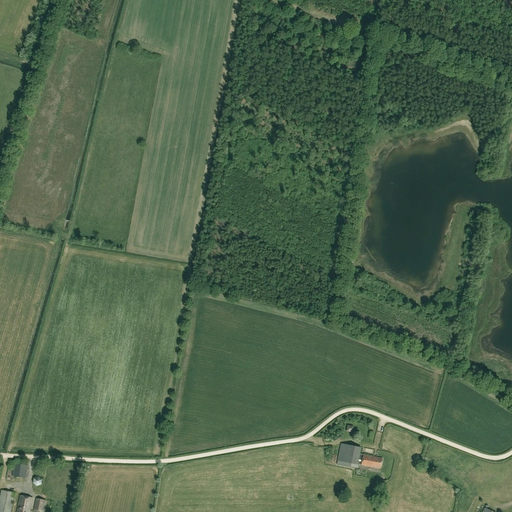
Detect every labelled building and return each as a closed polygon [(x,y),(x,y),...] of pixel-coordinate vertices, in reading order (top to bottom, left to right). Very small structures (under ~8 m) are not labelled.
[(361,465),(363,455),(359,454),(361,448),(341,444),(337,465),(356,469),(357,464),(361,465)] [(380,469),(382,458),(363,455),(361,465),(380,469)] [(12,476),(20,477),(26,478),(28,466),(14,463),(12,476)] [(1,490),(0,495),(0,511),(10,511),(15,493),(1,490)] [(20,496),(16,511),(29,511),(32,498),(20,496)] [(43,511),(45,500),(36,499),(34,510),(43,511)]
